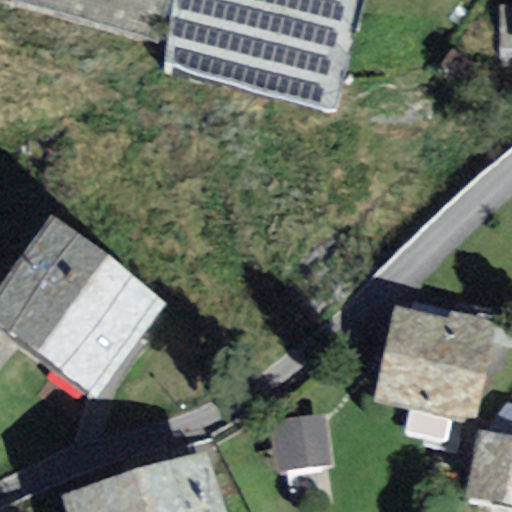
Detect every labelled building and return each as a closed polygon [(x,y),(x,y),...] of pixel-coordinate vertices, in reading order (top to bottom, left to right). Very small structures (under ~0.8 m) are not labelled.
[(180,0),(167,62),(337,100),(359,0),(180,0)] [(153,310),(47,235),(0,301),(0,321),(97,389),(153,310)] [(486,335),(394,317),(376,409),(468,427),(486,335)] [(330,466),(324,416),(274,420),(278,471),(330,466)] [(511,497),(511,424),(484,419),(470,489),(511,497)] [(211,511),(196,457),(76,489),(82,511),(211,511)]
